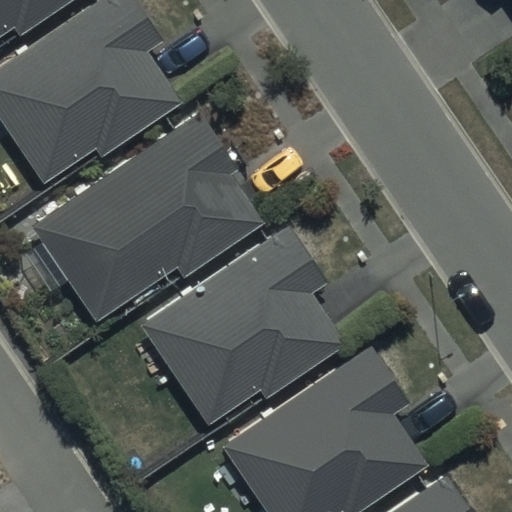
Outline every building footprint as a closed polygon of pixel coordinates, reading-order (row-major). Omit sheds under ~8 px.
[(0,0),(0,15),(7,10),(12,17),(37,0),(0,0)] [(135,0),(66,0),(0,45),(0,110),(38,165),(87,132),(94,142),(175,86),(140,36),(154,26),(135,0)] [(193,97),(24,212),(92,308),(169,251),(175,261),(255,206),(222,157),(230,152),(193,97)] [(277,211),(133,308),(201,407),(253,372),(258,379),(336,326),(301,275),(314,266),(277,211)] [(363,332),(215,430),(269,511),(308,511),(334,495),(339,502),(418,449),(382,395),(398,384),(363,332)] [(438,460),(360,511),(471,511),(473,511),(438,460)]
